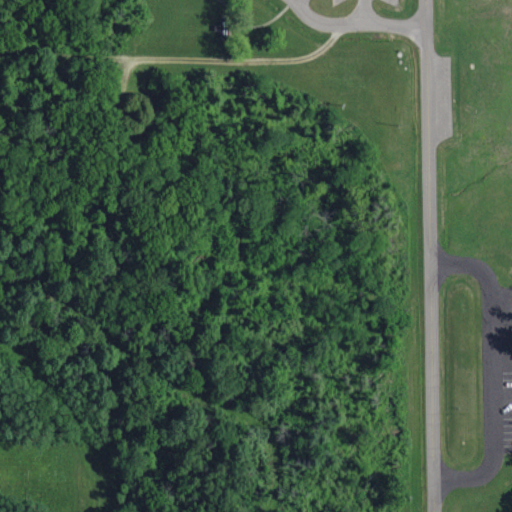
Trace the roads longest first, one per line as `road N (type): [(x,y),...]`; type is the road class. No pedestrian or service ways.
road 1 (residential): [(434,511),(423,0)]
road 2 (track): [(342,24),(319,49),(292,59),(137,58),(125,84)]
